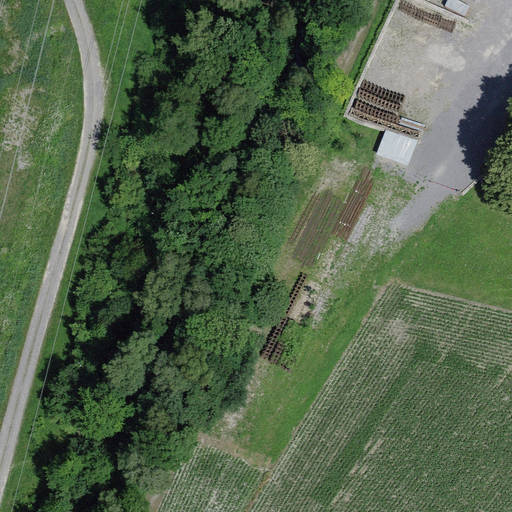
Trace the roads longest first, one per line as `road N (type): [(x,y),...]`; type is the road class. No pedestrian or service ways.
road 1 (track): [(192,511),(310,249),(408,0)]
road 2 (track): [(76,0),(96,62),(88,164),(0,468)]
